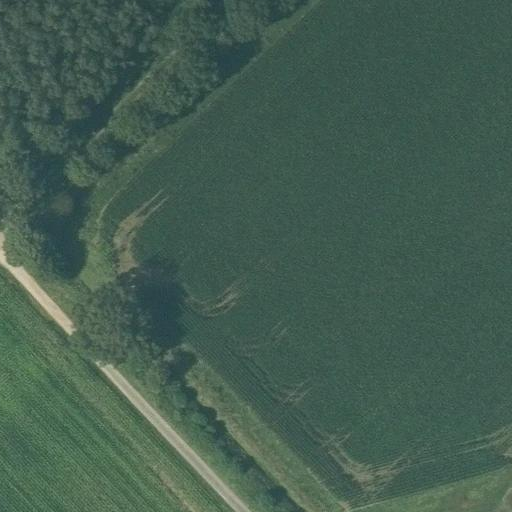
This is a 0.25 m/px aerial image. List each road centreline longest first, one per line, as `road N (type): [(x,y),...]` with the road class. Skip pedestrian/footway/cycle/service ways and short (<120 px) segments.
road 1 (track): [(260,511),(0,238)]
road 2 (track): [(0,226),(233,0)]
